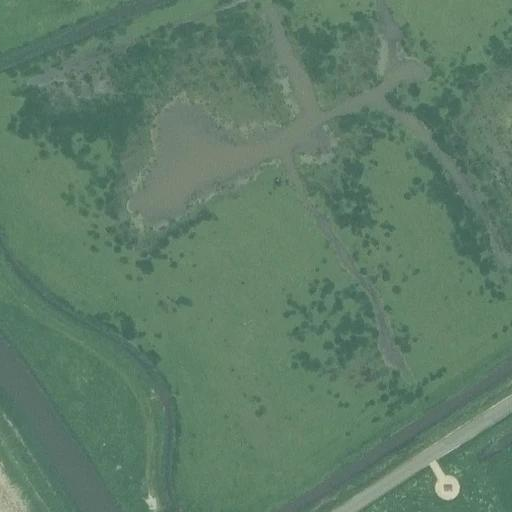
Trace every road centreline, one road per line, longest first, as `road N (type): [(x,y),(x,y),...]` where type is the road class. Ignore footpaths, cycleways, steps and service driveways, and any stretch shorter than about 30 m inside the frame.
road 1 (track): [(0,280),(144,395),(158,429),(166,511)]
road 2 (unclassified): [(345,511),(511,405)]
